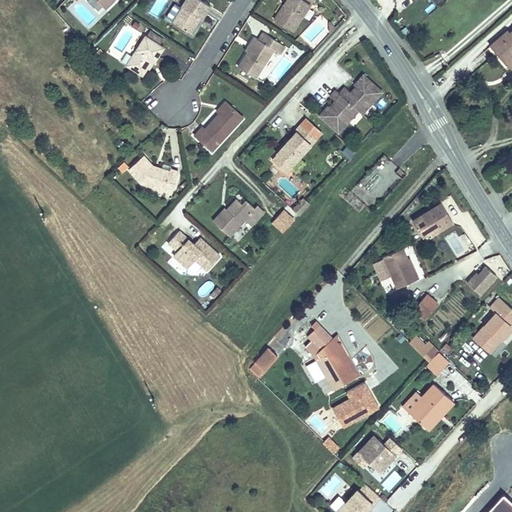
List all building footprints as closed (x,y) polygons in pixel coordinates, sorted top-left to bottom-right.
[(114,0),(110,0),(103,7),(106,9),(114,0)] [(159,17),(166,0),(156,0),(151,13),(159,17)] [(202,20),(210,6),(201,0),(185,0),(172,22),(190,33),(197,22),(195,20),(197,17),(199,18),(200,18),(202,20)] [(286,0),(274,20),(293,32),(312,0),(286,0)] [(159,45),(163,38),(150,30),(147,36),(146,36),(127,65),(142,75),(152,60),(154,62),(164,47),(159,45)] [(511,31),(510,33),(508,31),(490,46),(507,65),(511,60),(511,31)] [(247,52),(238,67),(255,78),(273,50),(280,54),(285,46),(263,32),(258,39),(254,37),(249,44),(251,46),(247,52)] [(339,93),(353,106),(358,110),(362,114),(382,92),(363,75),(357,81),(361,86),(359,89),(356,86),(350,92),(345,87),(339,93)] [(325,109),(319,116),(338,133),(358,110),(353,106),(339,93),(336,90),(330,96),(335,101),(329,107),(332,110),(329,113),(325,109)] [(219,113),(228,103),(226,101),(217,111),(219,113)] [(212,151),(244,117),(228,103),(219,113),(205,128),(202,126),(194,135),(212,151)] [(276,154),(277,155),(290,167),(321,132),(306,119),(294,131),(296,132),(288,141),(290,142),(288,145),(286,143),(276,154)] [(342,153),(351,158),(356,150),(348,144),(342,153)] [(285,172),(290,167),(277,155),(272,161),(285,172)] [(128,170),(141,184),(164,191),(166,184),(174,186),(179,172),(171,169),(171,168),(170,166),(164,164),(162,165),(161,168),(160,171),(152,169),(152,166),(148,162),(147,163),(142,158),(128,170)] [(402,179),(406,174),(399,168),(395,173),(402,179)] [(172,193),(174,186),(166,184),(164,191),(172,193)] [(293,210),(299,215),(310,204),(304,198),(293,210)] [(227,209),(225,208),(213,221),(230,236),(245,220),(251,226),(264,211),(257,205),(254,208),(246,200),(242,205),(236,199),(229,207),(231,208),(228,211),(227,210),(227,209)] [(422,237),(430,232),(430,231),(436,227),(438,231),(453,221),(441,203),(412,221),(422,237)] [(476,249),(487,241),(470,219),(459,227),(476,249)] [(179,231),(168,243),(177,251),(173,255),(188,268),(195,259),(207,270),(220,256),(207,244),(204,248),(196,241),(194,244),(179,231)] [(456,256),(466,250),(455,232),(445,238),(456,256)] [(200,237),(196,241),(204,248),(207,244),(200,237)] [(397,288),(419,279),(415,271),(413,272),(407,259),(402,248),(383,257),(383,258),(391,276),(397,288)] [(381,280),(391,276),(383,258),(373,263),(381,280)] [(407,259),(413,272),(415,271),(409,258),(407,259)] [(466,282),(480,295),(498,276),(485,263),(466,282)] [(217,288),(211,294),(214,297),(220,291),(217,288)] [(425,319),(438,304),(426,294),(414,310),(425,319)] [(496,312),(473,338),(490,353),(511,327),(511,308),(499,297),(490,307),(496,312)] [(331,340),(332,339),(315,321),(311,325),(315,329),(307,336),(311,340),(305,346),(314,356),(333,390),(354,379),(350,371),(347,373),(338,358),(341,356),(337,348),(336,349),(331,340)] [(338,333),(332,339),(331,340),(336,349),(337,348),(341,356),(338,358),(347,373),(350,371),(354,379),(361,375),(338,333)] [(420,351),(426,345),(417,336),(410,342),(420,351)] [(425,356),(434,347),(429,342),(426,345),(420,351),(425,356)] [(468,346),(463,354),(469,358),(474,350),(468,346)] [(425,356),(430,362),(439,352),(434,347),(425,356)] [(250,369),(258,377),(277,356),(269,348),(250,369)] [(450,362),(439,352),(430,362),(441,372),(450,362)] [(441,372),(430,362),(427,365),(438,375),(441,372)] [(336,430),(380,407),(365,380),(345,391),(349,397),(325,410),(336,430)] [(442,415),(454,402),(434,384),(422,397),(416,392),(402,407),(423,425),(433,414),(431,412),(434,409),(442,415)] [(429,430),(442,415),(434,409),(431,412),(433,414),(423,425),(429,430)] [(402,449),(390,437),(384,444),(374,435),(353,458),(362,468),(368,462),(380,473),(402,449)] [(380,484),(387,492),(402,478),(394,470),(380,484)] [(366,485),(360,492),(358,490),(338,511),(367,511),(381,497),(366,485)] [(511,511),(511,501),(504,494),(487,511),(511,511)]
